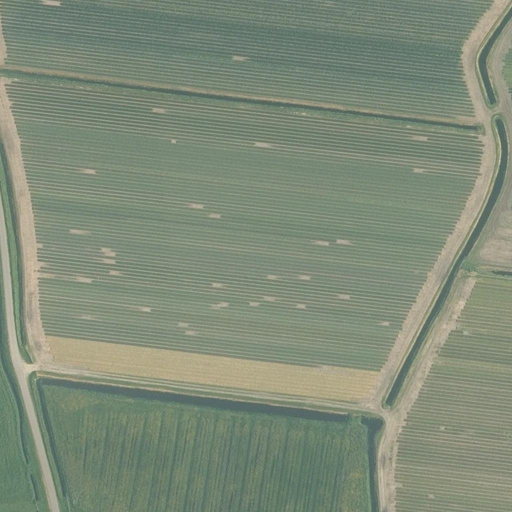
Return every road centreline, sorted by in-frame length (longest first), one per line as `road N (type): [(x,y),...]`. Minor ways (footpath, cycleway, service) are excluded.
road 1 (track): [(17,367),(390,416)]
road 2 (track): [(382,511),(378,464),(390,416),(511,176)]
road 3 (unclassified): [(54,511),(11,338),(0,222)]
road 4 (track): [(511,146),(492,68),(511,26)]
